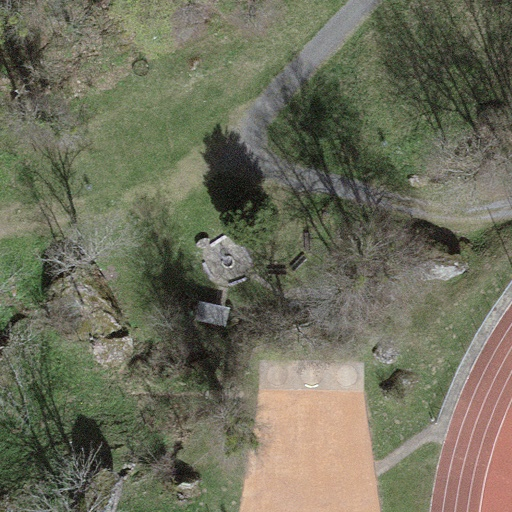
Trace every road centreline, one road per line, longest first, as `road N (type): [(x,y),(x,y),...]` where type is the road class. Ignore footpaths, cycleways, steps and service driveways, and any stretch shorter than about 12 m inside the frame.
road 1 (track): [(250,120),(161,192),(0,225)]
road 2 (track): [(414,0),(334,41),(250,120)]
